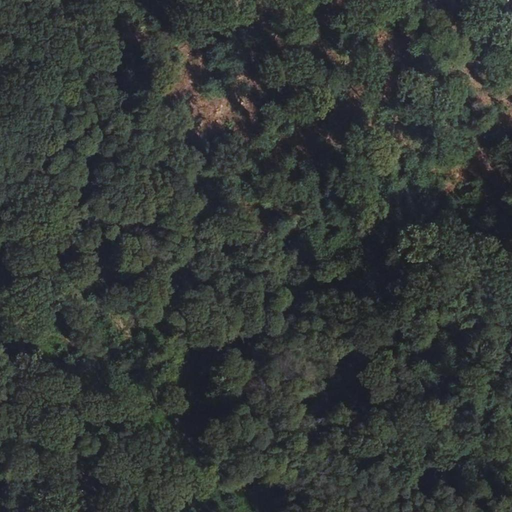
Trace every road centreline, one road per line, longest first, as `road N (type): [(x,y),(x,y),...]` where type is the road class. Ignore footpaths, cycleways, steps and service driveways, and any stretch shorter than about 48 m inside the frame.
road 1 (track): [(0,94),(24,191),(20,328)]
road 2 (track): [(20,328),(13,511)]
